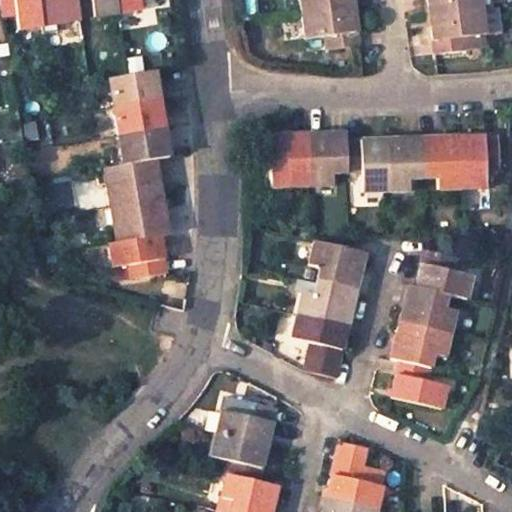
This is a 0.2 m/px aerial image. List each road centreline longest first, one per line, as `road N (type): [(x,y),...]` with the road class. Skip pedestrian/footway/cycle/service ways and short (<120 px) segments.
road 1 (unclassified): [(214,95),(219,211),(204,335)]
road 2 (unclassified): [(204,335),(64,511)]
road 3 (residential): [(511,498),(338,411)]
road 4 (residential): [(214,95),(398,95)]
road 5 (residential): [(338,411),(354,390),(394,252)]
road 6 (residential): [(338,411),(204,335)]
